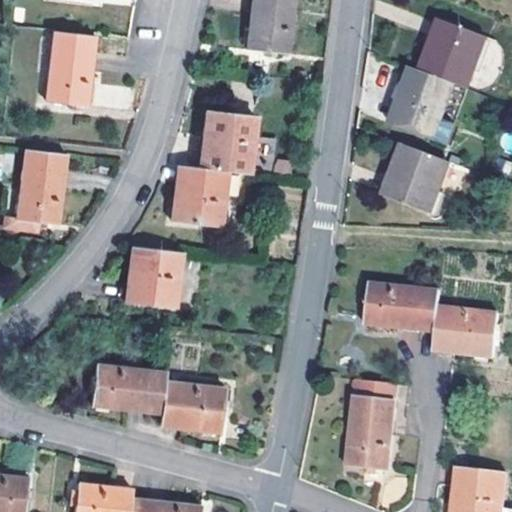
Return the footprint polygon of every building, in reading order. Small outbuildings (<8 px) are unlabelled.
[(288,54),(293,0),(249,0),(244,49),(288,54)] [(486,38),(439,20),(419,70),(454,84),(467,88),(486,38)] [(95,37),(53,32),(45,101),(87,106),(95,37)] [(454,84),(419,70),(410,66),(396,102),(388,125),(432,141),(440,119),(454,84)] [(104,85),(102,105),(130,108),(132,87),(104,85)] [(204,113),(197,169),(227,172),(249,175),(255,119),(204,113)] [(454,124),(440,119),(432,141),(446,146),(454,124)] [(449,163),(401,145),(382,197),(429,215),(449,163)] [(66,155),(24,150),(15,219),(58,224),(66,155)] [(222,227),(227,172),(197,169),(177,166),(170,221),(222,227)] [(176,308),(182,254),(130,248),(124,302),(176,308)] [(440,292),(369,283),(364,326),(435,335),(439,307),(440,292)] [(499,313),(439,307),(435,335),(433,352),(494,359),(499,313)] [(165,381),(166,373),(96,363),(91,407),(161,415),(165,381)] [(225,388),(165,381),(161,415),(159,427),(219,434),(225,388)] [(396,400),(353,396),(345,466),(389,469),(396,400)] [(503,511),(507,474),(456,467),(450,511),(503,511)] [(0,511),(22,511),(26,477),(0,474),(0,511)] [(128,511),(130,498),(132,488),(78,482),(74,511),(128,511)] [(128,511),(199,511),(200,506),(130,498),(128,511)]
